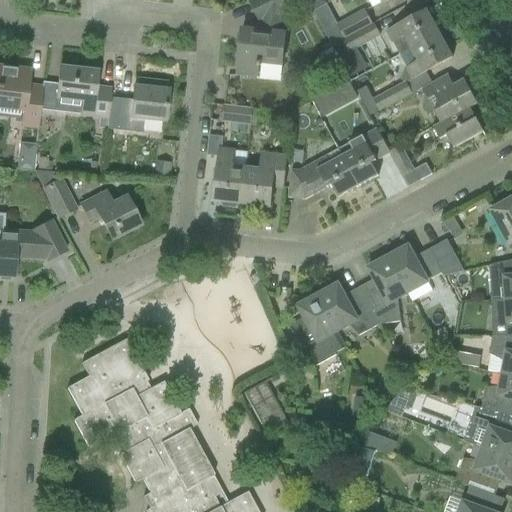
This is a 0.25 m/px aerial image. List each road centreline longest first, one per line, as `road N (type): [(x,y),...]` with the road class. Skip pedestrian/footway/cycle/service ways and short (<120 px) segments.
road 1 (residential): [(185,247),(206,47),(200,33),(186,25),(5,26),(2,0)]
road 2 (residential): [(185,247),(329,253),(511,155)]
road 3 (residential): [(12,511),(20,322)]
road 4 (residential): [(20,322),(185,247)]
